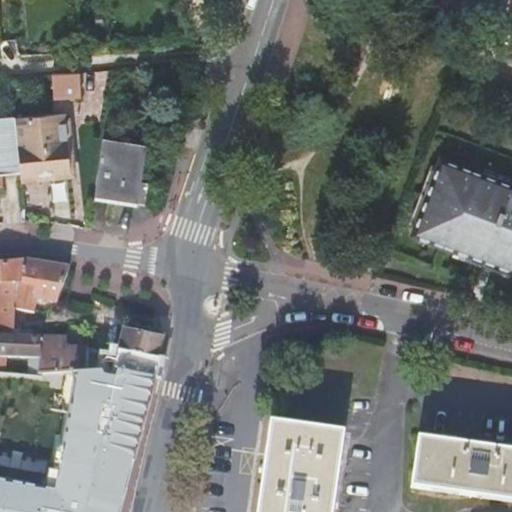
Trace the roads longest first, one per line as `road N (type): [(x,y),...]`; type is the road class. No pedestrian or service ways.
road 1 (tertiary): [(187,267),(272,0)]
road 2 (unclassified): [(511,342),(322,298)]
road 3 (unclassified): [(187,267),(55,243),(0,245)]
road 4 (tertiary): [(155,511),(188,355)]
road 5 (unclassified): [(188,355),(220,334),(322,298)]
road 6 (unclassified): [(322,298),(187,267)]
